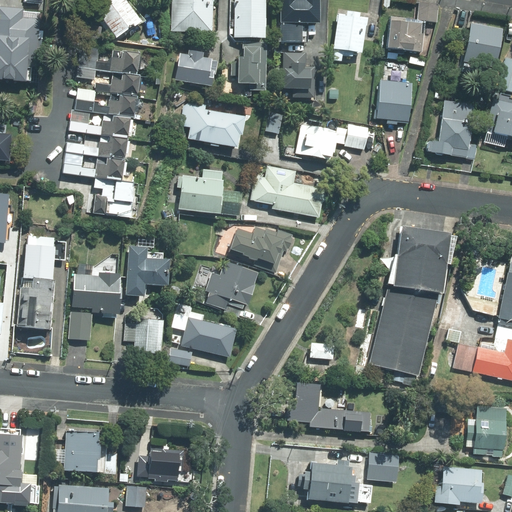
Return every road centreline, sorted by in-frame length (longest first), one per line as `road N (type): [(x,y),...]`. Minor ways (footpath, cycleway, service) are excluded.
road 1 (residential): [(243,404),(349,221),(366,202),(397,195)]
road 2 (residential): [(0,381),(243,404)]
